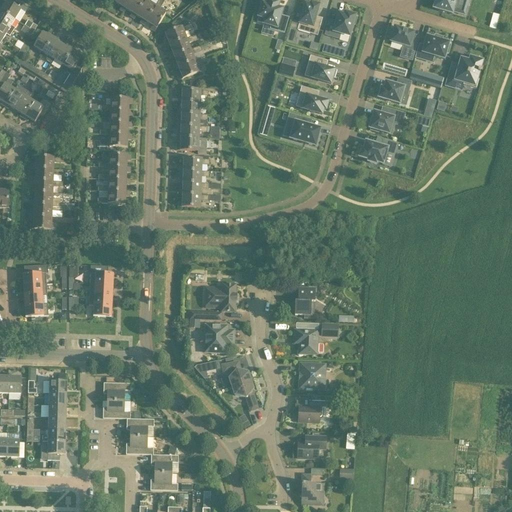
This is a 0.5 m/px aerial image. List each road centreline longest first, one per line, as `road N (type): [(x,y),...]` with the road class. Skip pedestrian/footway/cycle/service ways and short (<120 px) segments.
road 1 (residential): [(148,226),(240,224),(316,201),(331,180),(382,3)]
road 2 (tertiary): [(148,226),(150,75),(131,48),(55,0)]
road 3 (residential): [(146,352),(7,353)]
road 4 (residential): [(269,430),(276,388),(260,342),(261,297)]
road 5 (tertiary): [(224,456),(162,388),(146,352)]
road 6 (tertiary): [(146,352),(148,226)]
